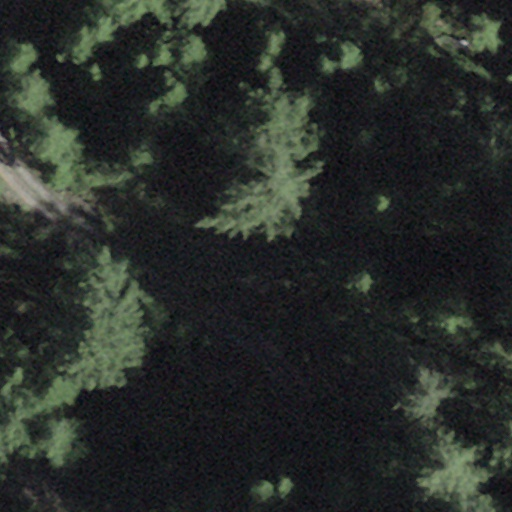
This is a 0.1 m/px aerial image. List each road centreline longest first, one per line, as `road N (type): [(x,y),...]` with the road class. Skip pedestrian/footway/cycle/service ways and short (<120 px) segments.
road 1 (track): [(57,511),(0,454),(59,0),(0,91)]
road 2 (track): [(0,120),(24,177),(346,394),(421,483),(421,511)]
